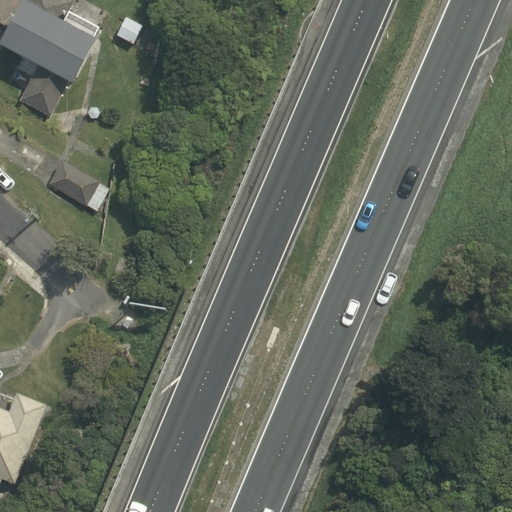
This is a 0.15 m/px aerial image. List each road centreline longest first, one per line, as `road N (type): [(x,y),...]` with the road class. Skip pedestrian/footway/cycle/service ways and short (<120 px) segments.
road 1 (motorway): [(478,0),(253,511)]
road 2 (motorway): [(148,511),(366,0)]
